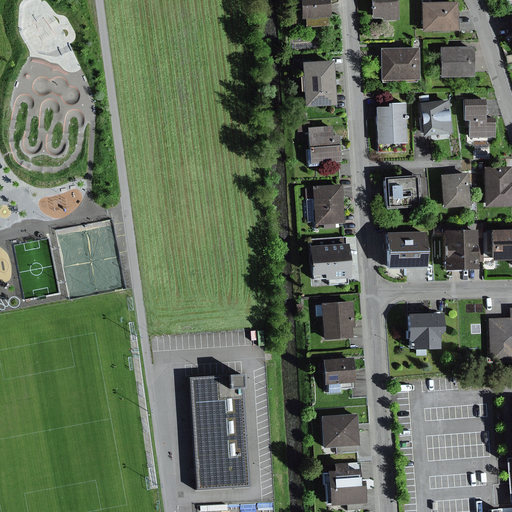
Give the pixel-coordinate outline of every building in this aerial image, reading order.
[(330,0),(302,0),(305,17),(332,15),(330,0)] [(370,0),(371,16),(383,15),(384,19),(400,18),(398,0),(370,0)] [(458,1),(423,1),(423,29),(458,29),(458,1)] [(298,13),(289,14),(291,25),(299,24),(298,13)] [(419,46),(381,47),(382,81),(421,79),(419,46)] [(474,46),(441,46),(441,77),(475,77),(474,46)] [(303,104),(336,102),(333,59),(300,61),(303,104)] [(498,138),(497,117),(486,117),(485,97),(464,98),(465,121),(468,120),(469,140),(498,138)] [(449,98),(422,100),(426,137),(453,134),(449,98)] [(388,106),(378,106),(378,143),(406,143),(406,107),(405,107),(405,101),(388,101),(388,106)] [(307,119),(299,119),(299,129),(307,129),(307,119)] [(333,123),(310,125),(310,133),(313,161),(342,158),(339,130),(333,130),(333,123)] [(511,170),(511,165),(485,166),(487,204),(504,203),(504,204),(511,203),(511,170)] [(469,173),(441,174),(442,208),(470,207),(469,173)] [(420,177),(383,177),(383,208),(420,207),(420,177)] [(313,183),(313,184),(307,185),(307,198),(312,198),(313,223),(345,221),(344,181),(313,183)] [(476,228),(445,229),(446,269),(478,268),(478,257),(485,257),(484,237),(476,237),(476,228)] [(511,229),(490,230),(490,258),(511,257),(511,265),(511,264),(511,229)] [(426,233),(391,232),(390,258),(426,258),(426,233)] [(326,273),(326,278),(351,276),(350,260),(348,260),(347,242),(309,245),(311,274),(326,273)] [(315,314),(322,313),(323,328),(324,338),(353,336),(352,326),(355,326),(353,299),(321,302),(321,303),(314,304),(315,314)] [(442,313),(406,315),(407,351),(444,349),(442,313)] [(511,318),(491,319),(491,362),(511,361),(511,318)] [(330,393),(341,392),(340,383),(354,382),(353,357),(323,360),(325,384),(329,383),(330,393)] [(193,374),(198,489),(253,486),(247,371),(193,374)] [(357,413),(321,416),(323,448),(360,445),(357,413)] [(327,470),(328,483),(329,504),(366,502),(364,481),(362,481),(361,480),(360,467),(347,468),(346,462),(333,463),(333,469),(327,470)]
